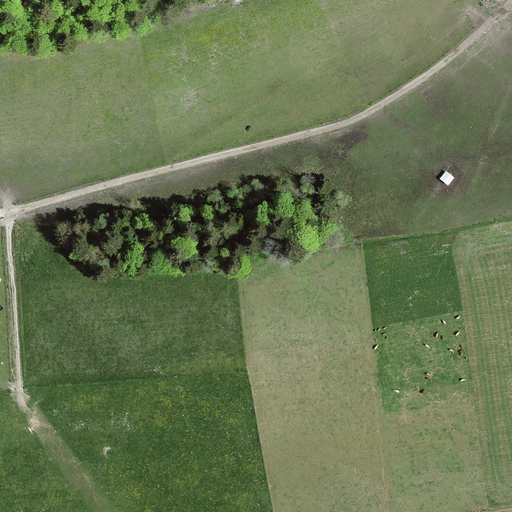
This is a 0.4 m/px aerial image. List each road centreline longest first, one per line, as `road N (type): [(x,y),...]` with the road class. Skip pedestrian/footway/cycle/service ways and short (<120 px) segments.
road 1 (track): [(0,214),(329,129),(434,72),(511,9)]
road 2 (track): [(6,213),(16,397)]
